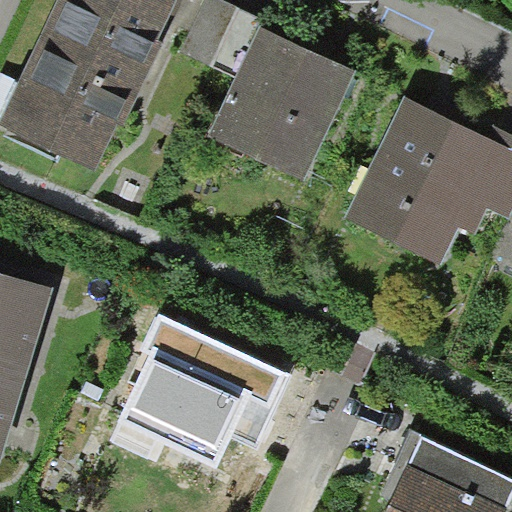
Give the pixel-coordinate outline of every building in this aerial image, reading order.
[(63,0),(5,133),(95,173),(171,0),(63,0)] [(215,141),(305,182),(353,77),(263,36),(215,141)] [(349,224),(447,265),(473,203),(511,220),(511,219),(511,141),(404,96),(349,224)] [(0,467),(49,295),(0,281),(0,467)] [(124,429),(224,470),(256,391),(156,351),(124,429)] [(504,511),(511,494),(511,486),(417,446),(389,511),(504,511)]
